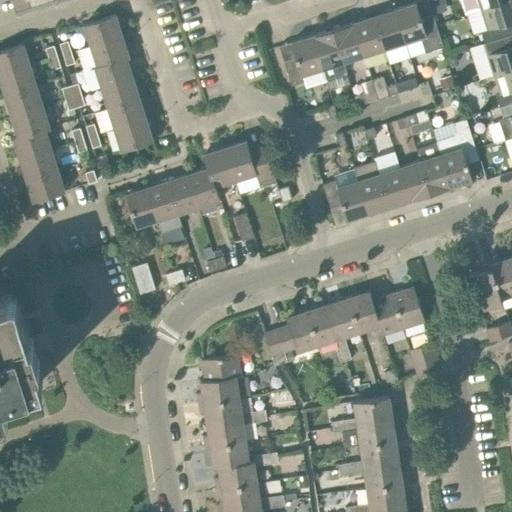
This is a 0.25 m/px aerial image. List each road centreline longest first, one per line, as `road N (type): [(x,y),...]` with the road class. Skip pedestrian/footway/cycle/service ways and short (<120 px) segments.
road 1 (residential): [(158,424),(157,359),(179,318),(211,295),(332,258)]
road 2 (residential): [(140,0),(179,135),(248,112)]
road 3 (residential): [(332,258),(288,120),(264,107),(248,112)]
road 4 (residential): [(332,258),(511,200)]
road 5 (residential): [(54,340),(101,320),(94,279),(76,274),(37,285)]
road 6 (residential): [(37,285),(0,160)]
road 7 (residential): [(221,30),(347,0)]
